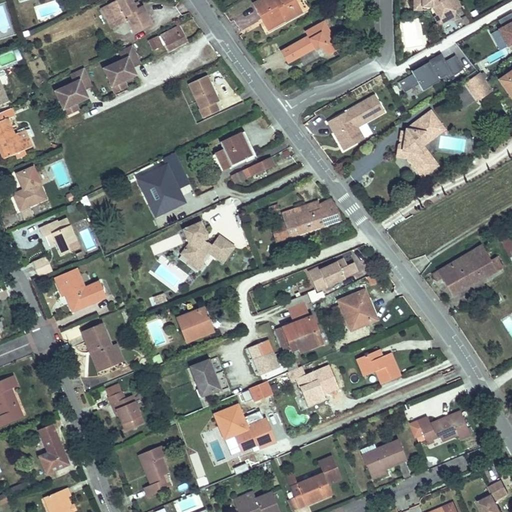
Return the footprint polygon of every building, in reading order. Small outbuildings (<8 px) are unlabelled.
[(131,0),(117,0),(107,5),(116,24),(127,19),(134,32),(151,23),(142,5),(136,8),(131,0)] [(258,0),(253,3),(260,15),(263,13),(268,20),(282,13),(286,19),(301,10),(303,13),(311,9),(305,0),(258,0)] [(414,0),(414,6),(432,6),(437,15),(443,12),(447,20),(454,20),(454,10),(462,5),(458,0),(414,0)] [(116,24),(107,5),(102,8),(112,27),(116,24)] [(437,15),(435,16),(439,24),(447,20),(443,12),(437,15)] [(263,13),(260,15),(267,29),(286,19),(282,13),(268,20),(263,13)] [(511,14),(498,22),(502,29),(490,35),(500,54),(511,47),(511,14)] [(309,35),(282,50),(288,61),(314,47),(315,48),(322,44),(327,53),(338,47),(323,20),(306,30),(309,35)] [(178,27),(161,36),(169,51),(186,42),(178,27)] [(157,37),(149,41),(153,49),(161,45),(157,37)] [(133,45),(119,52),(122,59),(104,68),(112,86),(124,80),(137,74),(133,67),(132,64),(139,61),(133,45)] [(483,69),(509,54),(505,48),(479,63),(483,69)] [(451,49),(442,54),(446,60),(454,55),(451,49)] [(0,67),(18,60),(14,51),(0,56),(0,67)] [(413,73),(397,82),(403,93),(419,84),(422,89),(438,80),(437,79),(446,74),(449,79),(464,70),(455,55),(446,61),(441,53),(412,70),(413,73)] [(495,70),(491,65),(479,73),(483,78),(495,70)] [(84,68),(70,74),(74,81),(55,90),(64,108),(76,103),(88,97),(85,89),(83,87),(91,83),(84,68)] [(483,78),(479,73),(466,83),(478,99),(490,90),(489,87),(494,83),(501,78),(495,70),(483,78)] [(208,75),(189,83),(201,108),(200,109),(203,117),(219,110),(216,102),(219,100),(208,75)] [(497,87),(504,82),(501,78),(494,83),(497,87)] [(124,80),(112,86),(115,93),(128,87),(124,80)] [(375,93),(328,120),(344,148),(365,137),(358,125),(385,110),(375,93)] [(76,103),(64,108),(67,115),(79,109),(76,103)] [(0,142),(6,158),(15,154),(24,151),(25,150),(18,134),(14,136),(7,120),(15,117),(12,110),(0,114),(0,142)] [(432,131),(435,135),(444,128),(430,110),(406,128),(405,131),(404,139),(404,141),(401,142),(398,143),(396,155),(407,156),(422,176),(437,165),(423,146),(424,143),(427,135),(432,131)] [(25,131),(18,134),(25,150),(31,148),(25,131)] [(221,142),(224,148),(231,164),(232,165),(254,155),(253,154),(243,131),(221,142)] [(424,143),(435,135),(432,131),(427,135),(424,143)] [(231,164),(224,148),(209,155),(216,171),(231,164)] [(175,150),(163,156),(167,163),(178,185),(189,179),(175,150)] [(271,158),(242,171),(245,178),(274,165),(271,158)] [(167,163),(138,177),(144,189),(159,182),(165,194),(150,202),(156,214),(185,200),(178,185),(167,163)] [(23,190),(13,194),(20,211),(46,200),(32,168),(16,174),(23,190)] [(245,178),(242,171),(232,176),(235,184),(245,178)] [(203,201),(198,204),(201,210),(206,207),(206,206),(220,200),(214,187),(200,194),(203,201)] [(336,206),(332,199),(320,206),(319,201),(282,213),(285,223),(277,226),(277,227),(274,228),(275,232),(278,231),(280,239),(329,222),(341,218),(336,206)] [(42,237),(44,236),(51,234),(55,243),(60,255),(79,247),(66,218),(57,222),(56,220),(38,228),(42,237)] [(203,221),(185,230),(192,243),(185,254),(194,260),(197,255),(205,260),(211,250),(223,259),(234,242),(221,233),(214,244),(207,240),(205,237),(209,235),(203,221)] [(511,259),(511,234),(508,229),(498,235),(511,259)] [(88,230),(81,232),(86,245),(92,243),(88,230)] [(153,256),(183,244),(179,233),(149,245),(153,256)] [(51,234),(44,236),(49,246),(55,243),(51,234)] [(481,245),(465,255),(479,279),(496,269),(490,259),(481,245)] [(205,260),(197,255),(194,260),(192,263),(203,269),(207,262),(205,260)] [(479,279),(465,255),(432,275),(436,280),(442,277),(452,295),(479,279)] [(31,262),(37,277),(52,271),(46,256),(31,262)] [(496,256),(490,259),(496,269),(502,265),(496,256)] [(347,265),(344,258),(337,261),(340,268),(347,265)] [(345,278),(344,276),(358,270),(354,261),(347,265),(340,268),(337,261),(319,269),(318,266),(308,271),(317,290),(345,278)] [(77,268),(56,277),(63,294),(66,293),(74,310),(106,296),(99,281),(85,287),(77,268)] [(301,295),(297,285),(286,289),(290,299),(301,295)] [(333,307),(334,310),(341,326),(349,323),(350,327),(371,319),(364,301),(369,299),(365,289),(339,299),(341,304),(333,307)] [(311,302),(325,300),(323,292),(309,294),(311,302)] [(153,307),(167,302),(163,293),(150,297),(153,307)] [(377,319),(369,299),(364,301),(371,319),(350,327),(351,330),(377,319)] [(287,352),(299,348),(318,340),(309,317),(303,303),(289,309),(295,323),(277,330),(285,350),(286,349),(287,352)] [(204,317),(207,316),(204,307),(178,318),(187,341),(210,331),(204,317)] [(341,326),(334,310),(331,312),(338,328),(341,326)] [(210,315),(207,316),(204,317),(210,331),(216,329),(210,315)] [(318,340),(299,348),(300,352),(323,343),(312,316),(309,317),(318,340)] [(83,331),(91,351),(93,349),(101,369),(118,362),(112,346),(111,345),(102,324),(83,331)] [(268,339),(250,347),(261,374),(279,366),(268,339)] [(117,344),(112,346),(118,362),(123,360),(117,344)] [(93,349),(91,351),(99,370),(101,369),(93,349)] [(379,349),(357,359),(364,376),(376,371),(382,384),(400,376),(392,356),(383,359),(379,349)] [(295,359),(286,363),(289,371),(298,367),(295,359)] [(209,360),(191,367),(203,395),(220,388),(209,360)] [(327,397),(319,379),(324,377),(320,368),(307,373),(303,365),(298,367),(289,371),(292,380),(298,378),(309,405),(327,397)] [(0,427),(10,423),(8,417),(17,414),(13,406),(19,404),(12,388),(18,386),(14,376),(0,381),(0,413),(1,416),(0,416),(0,427)] [(268,380),(250,388),(255,401),(274,394),(268,380)] [(121,392),(118,384),(105,390),(108,397),(121,392)] [(108,398),(111,405),(113,404),(118,415),(125,431),(143,424),(131,396),(125,399),(122,392),(121,392),(108,398)] [(8,417),(10,423),(24,417),(19,404),(13,406),(17,414),(8,417)] [(251,424),(234,431),(242,450),(258,443),(260,448),(277,440),(268,418),(265,419),(261,410),(247,415),(249,419),(251,424)] [(423,434),(424,438),(430,435),(432,439),(440,436),(441,439),(442,442),(457,435),(459,440),(470,435),(459,411),(430,424),(427,417),(408,425),(414,438),(423,434)] [(232,426),(234,431),(251,424),(249,419),(232,426)] [(53,424),(39,430),(49,452),(39,456),(46,474),(70,464),(67,456),(53,424)] [(430,435),(424,438),(427,445),(441,439),(440,436),(432,439),(430,435)] [(360,456),(369,476),(384,469),(405,460),(397,440),(375,450),(360,456)] [(258,443),(242,450),(243,455),(260,448),(258,443)] [(147,498),(160,492),(158,487),(165,484),(162,476),(165,475),(168,474),(161,459),(166,457),(161,446),(137,456),(150,485),(143,488),(147,498)] [(322,475),(327,485),(340,479),(331,458),(318,463),(322,475)] [(384,469),(369,476),(370,479),(386,473),(384,469)] [(290,489),(297,486),(292,474),(285,477),(290,489)] [(158,487),(160,492),(170,488),(165,475),(162,476),(165,484),(158,487)] [(299,509),(318,500),(316,497),(321,495),(322,499),(331,495),(327,485),(322,475),(297,486),(290,489),(299,509)] [(480,511),(500,511),(494,500),(507,493),(500,480),(487,487),(490,494),(476,502),(480,511)] [(68,488),(45,498),(51,511),(74,511),(68,498),(72,496),(68,488)] [(237,511),(279,511),(271,493),(255,499),(254,498),(235,506),(237,511)] [(456,511),(453,503),(430,511),(456,511)]
